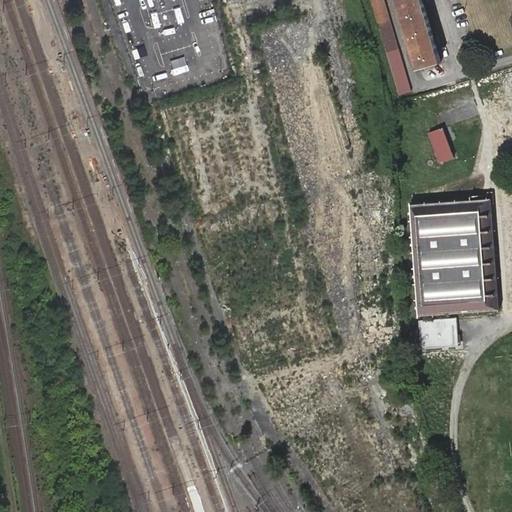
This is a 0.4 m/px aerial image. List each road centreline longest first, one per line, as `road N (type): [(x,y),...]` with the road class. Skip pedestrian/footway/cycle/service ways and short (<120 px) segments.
road 1 (unknown): [(355,171),(310,0)]
road 2 (residential): [(511,58),(461,65),(437,0)]
